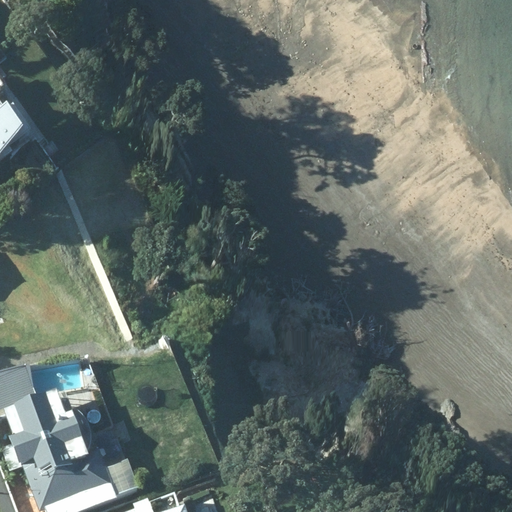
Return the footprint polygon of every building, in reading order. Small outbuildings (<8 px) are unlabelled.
[(0,180),(34,141),(17,117),(13,120),(0,103),(0,180)] [(0,323),(3,327),(21,329),(36,351),(84,334),(64,278),(34,288),(0,238),(0,323)] [(28,372),(0,381),(0,413),(38,400),(28,372)] [(98,511),(121,504),(102,450),(94,453),(96,444),(93,431),(85,420),(72,416),(65,397),(6,420),(42,511),(98,511)] [(183,511),(179,500),(144,511),(183,511)]
